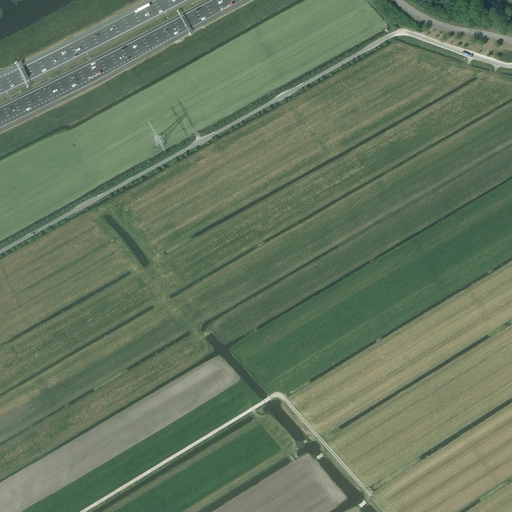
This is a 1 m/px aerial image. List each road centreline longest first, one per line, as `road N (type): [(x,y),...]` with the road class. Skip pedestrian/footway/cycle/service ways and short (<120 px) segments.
road 1 (unclassified): [(0,251),(393,34),(511,65)]
road 2 (motorway): [(0,115),(227,0)]
road 3 (motorway): [(171,0),(0,86)]
road 4 (unclassified): [(511,41),(433,23),(395,0)]
